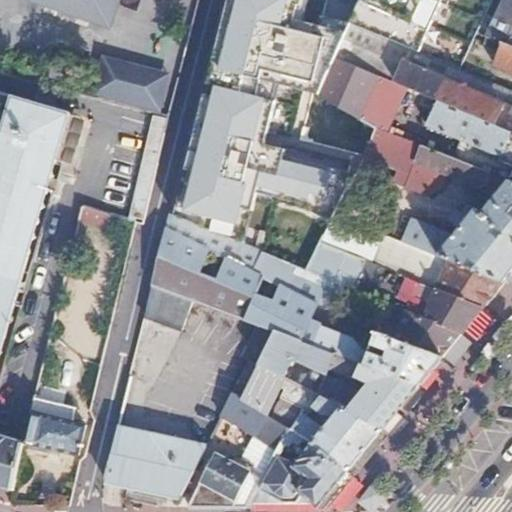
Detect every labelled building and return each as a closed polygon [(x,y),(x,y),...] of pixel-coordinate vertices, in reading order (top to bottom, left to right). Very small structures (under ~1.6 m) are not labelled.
[(16,0),(106,28),(113,4),(114,0),(16,0)] [(114,0),(113,4),(131,10),(134,0),(114,0)] [(511,0),(504,0),(486,39),(511,49),(511,0)] [(346,41),(336,61),(403,89),(414,93),(511,134),(511,92),(352,28),(346,41)] [(511,49),(486,39),(486,45),(485,49),(499,54),(495,67),(511,73),(511,49)] [(164,73),(96,56),(85,94),(152,112),(164,73)] [(319,97),(384,132),(403,89),(336,61),(319,97)] [(511,134),(414,93),(409,104),(432,114),(427,127),(479,148),(477,152),(511,166),(511,134)] [(0,156),(17,101),(0,95),(0,156)] [(0,156),(0,181),(48,197),(72,117),(17,101),(0,156)] [(148,114),(124,222),(131,221),(138,225),(162,116),(148,114)] [(511,182),(384,132),(369,144),(364,157),(410,176),(406,187),(427,196),(439,195),(442,189),(447,191),(452,180),(479,191),(477,196),(492,202),(483,213),(478,209),(469,205),(461,213),(456,209),(446,220),(458,231),(453,236),(412,219),(402,242),(449,261),(503,283),(511,273),(511,272),(511,182)] [(0,487),(12,491),(23,444),(0,437),(0,353),(48,197),(0,181),(0,487)] [(85,209),(81,224),(102,229),(105,216),(85,209)] [(171,214),(167,230),(253,272),(262,253),(171,214)] [(324,235),(320,242),(334,247),(375,265),(414,280),(483,308),(503,283),(449,261),(446,270),(329,223),(324,235)] [(300,224),(281,261),(299,269),(296,277),(323,287),(324,284),(341,290),(343,286),(306,271),(318,247),(320,242),(324,235),(300,224)] [(167,230),(153,287),(194,302),(261,327),(276,332),(315,347),(322,330),(323,327),(310,321),(316,304),(332,312),(341,290),(324,284),(323,287),(296,277),(299,269),(281,261),(262,253),(253,272),(167,230)] [(318,247),(306,271),(343,286),(363,293),(375,265),(334,247),(331,253),(318,247)] [(387,288),(382,301),(388,303),(462,333),(483,308),(414,280),(408,295),(387,288)] [(153,287),(146,316),(183,330),(194,302),(153,287)] [(377,322),(374,331),(377,332),(392,337),(391,340),(442,358),(462,333),(388,303),(384,313),(400,319),(396,329),(377,322)] [(483,308),(462,333),(472,340),(492,315),(483,308)] [(261,327),(247,356),(251,358),(260,363),(276,332),(261,327)] [(322,330),(315,347),(334,354),(341,357),(419,386),(434,367),(371,347),(370,349),(322,330)] [(276,332),(260,363),(383,430),(419,386),(341,357),(336,371),(363,381),(366,378),(373,380),(366,388),(360,386),(356,390),(349,386),(343,391),(318,378),(334,354),(315,347),(276,332)] [(377,332),(371,347),(434,367),(442,358),(391,340),(392,337),(377,332)] [(216,451),(188,507),(245,507),(287,427),(267,414),(243,398),(260,363),(251,358),(221,417),(254,439),(244,459),(236,454),(232,460),(216,451)] [(260,363),(243,398),(267,414),(281,387),(315,405),(312,407),(321,415),(329,417),(332,414),(335,416),(325,428),(315,422),(311,427),(302,421),(294,432),(327,453),(348,472),(383,430),(260,363)] [(35,398),(23,442),(77,456),(84,426),(71,423),(75,408),(35,398)] [(287,427),(245,507),(319,508),(348,472),(327,453),(294,432),(287,427)] [(120,428),(107,479),(176,494),(181,495),(206,446),(120,428)] [(348,472),(319,508),(334,508),(357,480),(348,472)]
